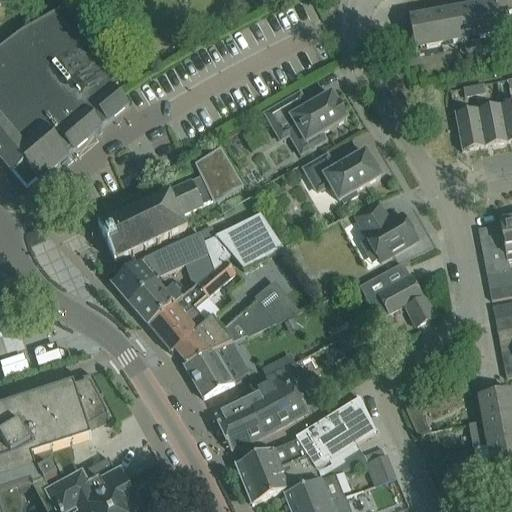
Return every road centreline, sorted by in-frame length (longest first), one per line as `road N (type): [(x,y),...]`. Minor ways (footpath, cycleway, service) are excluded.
road 1 (tertiary): [(217,511),(112,339),(52,302),(10,256)]
road 2 (residential): [(434,511),(387,394),(401,370),(476,312)]
road 3 (residential): [(439,198),(362,64),(355,25),(364,0)]
road 4 (residential): [(476,312),(460,234),(439,198)]
